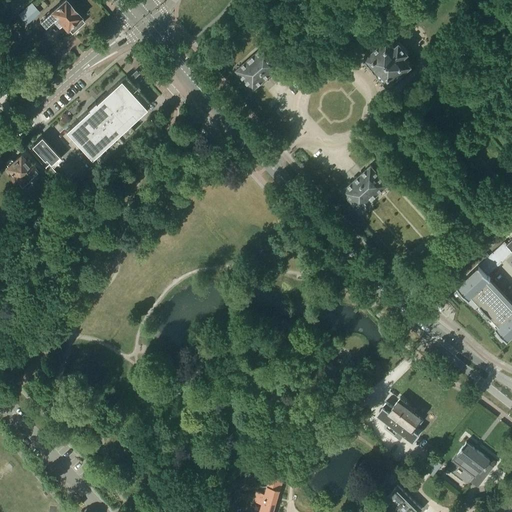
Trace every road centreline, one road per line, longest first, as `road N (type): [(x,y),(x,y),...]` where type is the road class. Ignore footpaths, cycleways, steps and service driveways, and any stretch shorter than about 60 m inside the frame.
road 1 (primary): [(143,20),(377,286)]
road 2 (tertiary): [(143,20),(0,140)]
road 3 (primary): [(377,286),(428,339),(511,405)]
road 4 (primary): [(511,386),(377,286)]
road 5 (residential): [(100,511),(0,395)]
